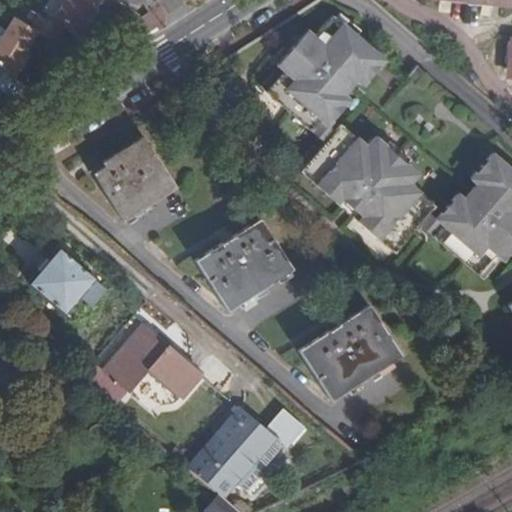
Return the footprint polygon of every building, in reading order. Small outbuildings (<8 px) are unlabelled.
[(64,0),(54,18),(81,35),(95,12),(91,9),(86,6),(90,1),(95,4),(96,0),(64,0)] [(91,9),(95,4),(90,1),(86,6),(91,9)] [(5,30),(0,38),(0,68),(15,78),(30,53),(26,51),(37,33),(54,44),(63,29),(39,14),(34,22),(31,27),(14,16),(5,30)] [(283,71),(265,92),(310,131),(321,119),(327,125),(348,101),(342,95),(356,78),(362,84),(383,60),(331,15),(314,35),(306,29),(275,65),(283,71)] [(0,90),(15,100),(32,89),(15,78),(0,68),(0,90)] [(225,113),(226,105),(220,98),(211,97),(205,103),(204,111),(209,118),(218,119),(225,113)] [(417,173),(375,137),(366,146),(340,124),(299,171),(336,202),(340,198),(361,216),(357,221),(394,252),(434,205),(408,183),(417,173)] [(93,172),(92,173),(121,220),(175,187),(143,136),(101,162),(101,163),(103,166),(93,172)] [(511,170),(492,153),(471,177),(477,183),(463,199),(456,194),(435,218),(442,224),(432,235),(477,275),(490,259),(498,266),(511,249),(511,170)] [(101,163),(91,170),(93,172),(103,166),(101,163)] [(290,268),(258,219),(194,260),(226,310),(290,268)] [(104,289),(56,249),(28,282),(62,311),(77,294),(90,305),(104,289)] [(400,355),(368,305),(297,349),(329,400),(400,355)] [(201,374),(142,323),(103,370),(96,363),(82,379),(113,406),(146,368),(180,398),(201,374)] [(201,455),(190,470),(220,497),(233,482),(242,490),(281,443),(241,408),(201,455)] [(238,511),(226,501),(212,510),(213,511),(238,511)]
